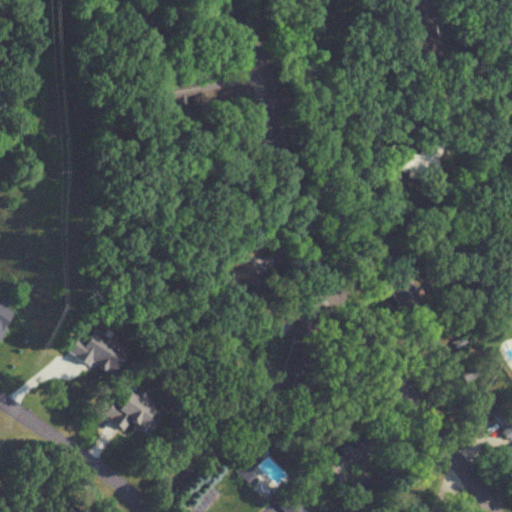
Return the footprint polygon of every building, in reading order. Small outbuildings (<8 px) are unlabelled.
[(134,0),(113,17),(138,49),(161,31),(137,0),(134,0)] [(432,0),(402,0),(403,59),(433,59),(432,0)] [(405,154),(402,177),(434,181),(436,164),(445,165),(447,143),(418,139),(416,155),(405,154)] [(511,231),(508,233),(511,242),(502,245),(506,255),(511,252),(511,231)] [(239,262),(255,254),(245,237),(227,246),(234,261),(214,271),(228,297),(252,285),(239,262)] [(402,329),(424,316),(397,270),(375,283),(402,329)] [(297,390),(314,346),(292,337),(275,382),(297,390)] [(505,474),(511,469),(511,409),(509,404),(491,414),(509,446),(494,455),(505,474)] [(353,468),(365,462),(361,453),(371,447),(364,434),(330,453),(338,468),(350,462),(353,468)] [(348,508),(362,499),(352,483),(338,492),(348,508)] [(300,511),(278,489),(266,501),(276,511),(300,511)]
